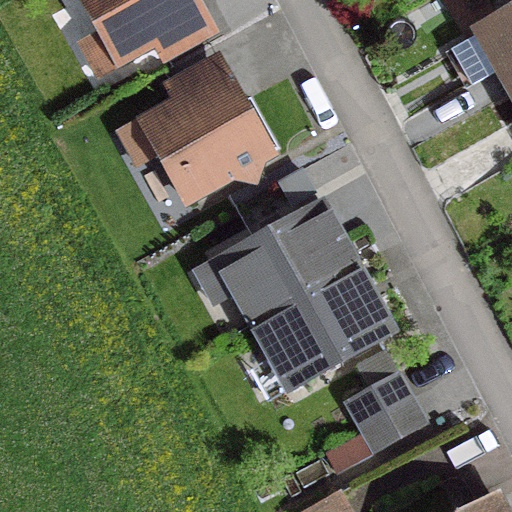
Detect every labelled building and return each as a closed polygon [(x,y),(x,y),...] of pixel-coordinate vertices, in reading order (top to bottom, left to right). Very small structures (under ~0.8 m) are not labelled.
[(199,17),(189,0),(78,0),(114,64),(199,17)] [(511,8),(475,30),(478,36),(464,44),(482,78),(497,69),(511,93),(511,95),(511,122),(508,124),(511,130),(511,8)] [(178,103),(139,124),(182,202),(266,155),(223,77),(194,93),(183,73),(166,82),(178,103)] [(308,190),(299,173),(277,185),(287,202),(308,190)] [(277,229),(216,263),(286,388),(386,332),(369,302),(317,207),(277,229)] [(367,391),(393,376),(382,356),(355,371),(367,391)] [(372,457),(423,429),(416,415),(401,390),(393,376),(367,391),(342,405),(372,457)] [(347,511),(337,494),(304,511),(347,511)]
